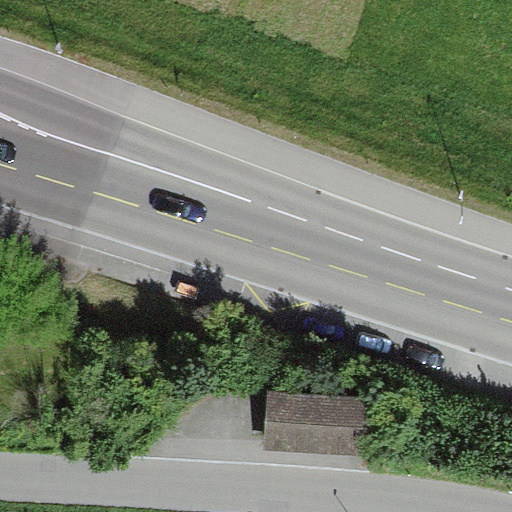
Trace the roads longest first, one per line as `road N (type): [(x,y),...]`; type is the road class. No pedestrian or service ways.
road 1 (primary): [(0,119),(511,306)]
road 2 (tertiary): [(468,511),(0,474)]
